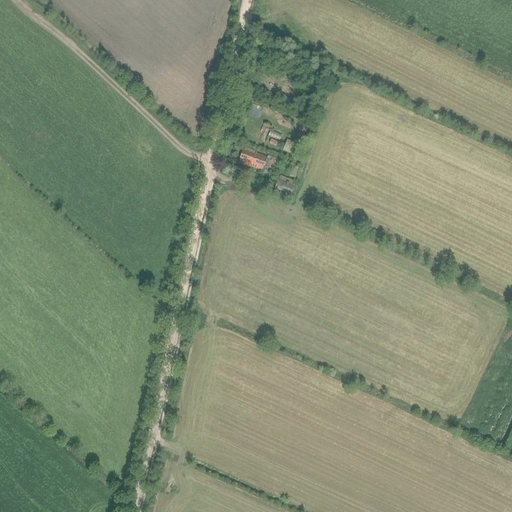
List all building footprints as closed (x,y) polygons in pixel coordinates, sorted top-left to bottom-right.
[(247,111),(250,103),(240,99),(237,107),(247,111)] [(247,112),(255,116),(259,107),(251,104),(247,112)] [(300,123),(298,130),(307,133),(310,126),(300,123)] [(262,171),(266,158),(255,154),(255,155),(243,151),(240,160),(243,161),(242,164),(262,171)] [(251,169),(239,165),(236,174),(246,178),(247,175),(248,176),(251,169)] [(280,175),(279,178),(294,184),(295,182),(280,175)]
